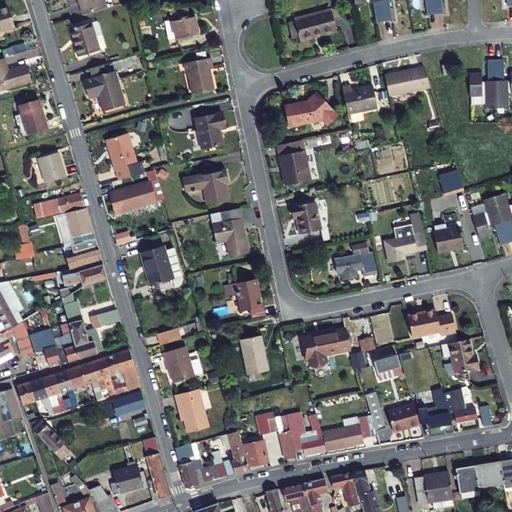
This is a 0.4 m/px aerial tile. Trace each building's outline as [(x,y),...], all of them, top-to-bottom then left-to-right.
[(70,0),(75,17),(99,10),(97,1),(88,4),(87,0),(70,0)] [(442,17),(439,0),(354,0),(355,6),(373,4),(376,25),(390,23),(388,2),(407,0),(424,0),(427,19),(442,17)] [(0,30),(19,25),(14,6),(0,10),(0,30)] [(296,21),(303,43),(336,33),(330,11),(296,21)] [(178,43),(178,44),(199,39),(194,18),(173,23),(174,24),(166,26),(170,44),(178,43)] [(73,30),(81,58),(101,52),(93,24),(73,30)] [(511,67),(511,68),(511,76),(504,76),(503,56),(487,56),(488,76),(481,77),(481,69),(470,69),(471,92),(485,92),(486,104),(509,103),(509,91),(511,90),(511,67)] [(186,62),(192,94),(213,89),(209,69),(212,68),(210,57),(186,62)] [(14,65),(12,58),(0,62),(0,76),(4,91),(39,80),(34,64),(12,71),(11,66),(14,65)] [(442,63),(444,75),(456,73),(453,61),(442,63)] [(384,76),(389,97),(425,89),(420,69),(410,72),(409,70),(384,76)] [(102,96),(106,110),(129,103),(119,71),(89,79),(95,98),(102,96)] [(341,86),(347,114),(376,108),(371,84),(362,85),(363,89),(352,91),(350,84),(341,86)] [(304,107),(285,113),(291,134),(320,124),(326,130),(338,118),(313,96),(304,107)] [(23,108),(32,136),(51,130),(42,102),(23,108)] [(223,115),(196,120),(203,151),(223,147),(220,132),(226,130),(223,115)] [(109,145),(117,175),(138,169),(130,139),(109,145)] [(277,147),(286,185),(309,180),(300,142),(277,147)] [(67,174),(60,153),(40,159),(47,181),(67,174)] [(198,191),(202,208),(223,203),(220,185),(224,184),(221,172),(178,181),(181,194),(198,191)] [(113,197),(119,217),(159,206),(153,185),(113,197)] [(50,221),(89,208),(86,195),(63,202),(63,203),(64,206),(51,210),(52,214),(48,215),(48,217),(50,221)] [(475,220),(482,242),(493,239),(490,230),(496,228),(502,249),(511,246),(511,228),(511,224),(511,223),(511,209),(510,210),(507,198),(485,205),(489,216),(475,220)] [(63,203),(46,209),(48,215),(52,214),(51,210),(64,206),(63,203)] [(299,220),(302,237),(323,232),(316,204),(291,210),(293,222),(299,220)] [(78,239),(100,233),(93,209),(71,215),(78,239)] [(224,243),(228,260),(246,256),(236,211),(208,217),(214,246),(224,243)] [(428,248),(420,215),(412,217),(413,224),(395,228),(397,239),(385,241),(390,263),(406,259),(405,253),(428,248)] [(38,257),(29,227),(23,228),(30,251),(18,254),(20,262),(38,257)] [(460,227),(434,233),(439,256),(465,250),(460,227)] [(117,243),(132,239),(129,229),(114,233),(117,243)] [(75,269),(108,261),(102,240),(88,243),(89,247),(91,247),(93,253),(73,260),(75,269)] [(369,252),(366,242),(351,245),(353,256),(335,260),(339,276),(346,274),(348,283),(359,281),(357,272),(362,271),(364,279),(378,276),(376,268),(372,269),(370,260),(363,262),(361,254),(369,252)] [(147,255),(156,287),(176,281),(167,249),(147,255)] [(70,263),(67,252),(47,257),(50,268),(70,263)] [(87,284),(113,278),(109,265),(82,273),(67,276),(69,287),(87,284)] [(239,295),(242,311),(263,306),(257,279),(229,285),(231,297),(239,295)] [(0,310),(7,324),(0,327),(0,334),(5,332),(15,326),(20,323),(0,285),(0,310)] [(69,293),(64,296),(72,322),(81,355),(99,349),(96,337),(100,336),(97,323),(102,321),(103,323),(123,318),(119,306),(84,317),(79,299),(75,299),(72,291),(69,293)] [(394,340),(387,311),(370,315),(377,344),(394,340)] [(439,311),(411,318),(416,342),(444,335),(444,339),(459,335),(455,318),(441,321),(439,311)] [(26,319),(20,323),(15,326),(22,353),(35,350),(26,319)] [(99,349),(105,347),(98,325),(103,324),(103,323),(102,321),(97,323),(100,336),(96,337),(99,349)] [(65,325),(69,346),(68,346),(71,358),(81,355),(72,322),(65,325)] [(51,324),(40,327),(51,365),(62,362),(58,349),(51,324)] [(179,331),(159,337),(162,348),(182,342),(179,331)] [(345,332),(304,341),(311,369),(328,365),(327,360),(350,355),(345,332)] [(362,351),(376,347),(372,334),(358,338),(362,351)] [(242,344),(250,379),(270,375),(262,339),(242,344)] [(71,358),(68,346),(58,349),(62,362),(71,358)] [(447,375),(453,375),(456,382),(484,376),(482,362),(477,363),(474,347),(442,352),(447,375)] [(132,384),(134,389),(145,386),(134,349),(122,353),(128,372),(132,371),(135,380),(131,381),(132,384)] [(196,380),(187,349),(164,356),(167,364),(168,364),(175,386),(196,380)] [(109,357),(115,376),(128,372),(122,353),(109,357)] [(121,394),(119,388),(115,376),(109,357),(96,361),(103,380),(109,378),(115,395),(121,394)] [(401,358),(378,364),(383,382),(406,376),(401,358)] [(84,365),(90,384),(103,380),(96,361),(84,365)] [(71,369),(78,388),(90,384),(84,365),(71,369)] [(59,373),(70,410),(83,406),(81,400),(78,388),(71,369),(59,373)] [(46,378),(58,414),(70,410),(59,373),(46,378)] [(58,414),(46,378),(33,382),(39,401),(45,399),(49,409),(51,410),(53,416),(58,414)] [(21,386),(27,405),(39,401),(33,382),(21,386)] [(134,389),(132,384),(119,388),(121,394),(134,389)] [(0,427),(28,421),(18,391),(0,395),(0,427)] [(120,414),(148,406),(144,391),(116,400),(120,414)] [(200,391),(177,398),(182,415),(184,415),(186,421),(190,433),(211,427),(200,391)] [(379,391),(369,395),(380,433),(391,429),(379,391)] [(473,399),(471,392),(448,400),(450,406),(473,399)] [(434,433),(456,428),(453,418),(450,409),(450,406),(448,400),(446,394),(436,396),(442,416),(430,420),(434,433)] [(115,402),(106,405),(110,417),(119,414),(115,402)] [(457,416),(460,428),(483,422),(479,410),(465,413),(463,406),(450,409),(453,418),(457,416)] [(418,407),(391,414),(397,435),(424,427),(418,407)] [(311,442),(310,439),(293,442),(295,453),(302,451),(305,459),(327,454),(318,413),(314,413),(315,417),(312,418),(316,441),(311,442)] [(151,421),(149,416),(138,420),(140,425),(151,421)] [(495,416),(488,419),(490,432),(498,431),(495,416)] [(362,424),(324,433),(330,450),(366,442),(366,437),(375,436),(371,417),(361,420),(362,424)] [(280,433),(287,465),(297,464),(295,453),(293,442),(289,419),(257,426),(259,437),(280,433)] [(73,450),(49,424),(39,433),(66,460),(73,453),(73,450)] [(228,435),(235,460),(226,463),(230,478),(249,472),(248,469),(241,446),(237,433),(228,435)] [(151,453),(159,451),(155,435),(147,437),(151,453)] [(269,465),(266,442),(241,446),(248,469),(269,465)] [(190,446),(176,450),(188,490),(202,486),(198,471),(190,446)] [(164,470),(159,451),(151,453),(147,454),(152,473),(164,470)] [(511,490),(511,462),(498,465),(502,493),(511,490)] [(230,478),(226,463),(217,465),(222,481),(230,478)] [(222,481),(217,465),(212,467),(216,482),(222,481)] [(502,493),(498,465),(473,469),(477,491),(490,489),(491,494),(502,493)] [(216,482),(212,467),(206,469),(210,484),(216,482)] [(210,484),(206,469),(198,471),(202,486),(210,484)] [(473,469),(454,471),(458,497),(459,497),(477,494),(477,491),(473,469)] [(164,470),(152,473),(159,498),(171,494),(164,470)] [(151,492),(144,472),(120,480),(127,500),(151,492)] [(0,511),(8,511),(17,509),(15,504),(2,509),(0,502),(0,498),(6,496),(0,475),(0,511)] [(366,497),(360,476),(349,478),(358,511),(373,511),(369,497),(366,497)] [(452,504),(448,477),(423,480),(427,508),(431,507),(452,504)] [(358,511),(349,478),(328,483),(331,496),(341,495),(347,511),(358,511)] [(127,500),(120,480),(115,482),(122,502),(127,500)] [(427,508),(423,480),(414,481),(418,509),(427,508)] [(71,500),(65,482),(57,484),(64,503),(71,500)] [(324,498),(321,484),(301,489),(307,511),(311,511),(318,510),(315,500),(324,498)] [(307,511),(301,489),(278,494),(282,507),(294,504),(296,511),(307,511)] [(478,497),(477,494),(459,497),(459,502),(478,500),(478,497)] [(44,499),(48,511),(60,511),(55,495),(44,499)] [(279,511),(274,495),(262,497),(266,511),(279,511)] [(102,496),(69,507),(70,511),(109,511),(106,501),(102,496)] [(112,511),(122,508),(118,498),(106,501),(109,511),(112,511)]
